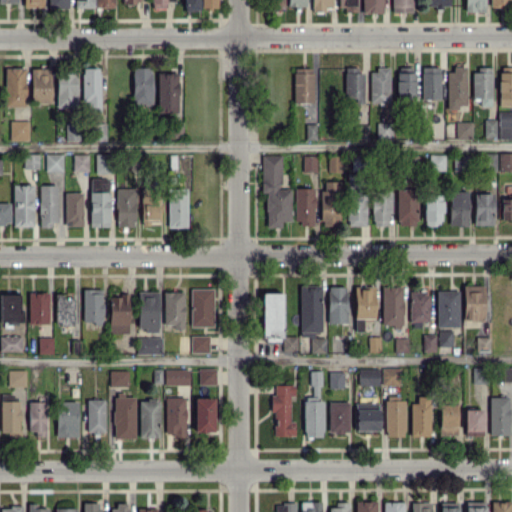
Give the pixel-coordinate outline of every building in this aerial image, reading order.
[(483,11),(483,0),(463,0),(463,11),(483,11)] [(510,0),(489,0),(489,8),(510,7),(510,0)] [(446,71),(445,107),(465,108),(466,66),(452,66),(452,71),(446,71)] [(498,106),(509,106),(509,98),(511,97),(511,66),(498,67),(498,106)] [(471,69),(471,98),(478,98),(478,106),(491,106),(491,68),(471,69)] [(511,138),(511,110),(496,111),(497,138),(511,138)] [(495,137),(495,119),(483,119),(483,137),(495,137)] [(455,138),(471,138),(471,121),(455,121),(455,138)] [(495,152),(479,153),(480,172),(495,171),(495,152)] [(511,152),(497,152),(497,170),(511,170),(511,152)] [(452,171),(470,171),(471,155),(452,154),(452,171)] [(466,191),(447,191),(448,225),(467,225),(466,191)] [(492,193),(473,193),(472,224),(491,225),(492,193)] [(511,194),(499,195),(500,220),(511,219),(511,194)] [(482,285),(461,285),(462,320),(483,320),(482,285)] [(436,327),(458,326),(458,291),(435,291),(436,327)] [(451,330),(436,330),(436,346),(451,346),(451,330)] [(488,336),(475,336),(475,352),(488,352),(488,336)] [(471,383),(486,383),(486,367),(471,367),(471,383)] [(508,435),(508,397),(488,397),(488,435),(508,435)] [(438,434),(455,434),(455,404),(437,404),(438,434)] [(482,409),(463,408),(463,435),(482,436),(482,409)] [(484,511),(485,501),(464,501),(464,511),(484,511)] [(490,511),(510,511),(511,501),(491,501),(490,511)] [(456,511),(457,502),(438,502),(438,511),(456,511)]
